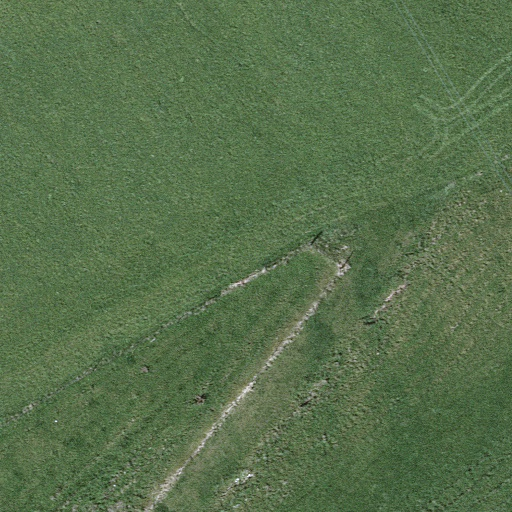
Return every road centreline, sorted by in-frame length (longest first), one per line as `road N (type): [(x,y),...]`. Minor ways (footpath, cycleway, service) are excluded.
road 1 (track): [(365,262),(172,511)]
road 2 (unknown): [(376,0),(409,48),(426,104),(430,159)]
